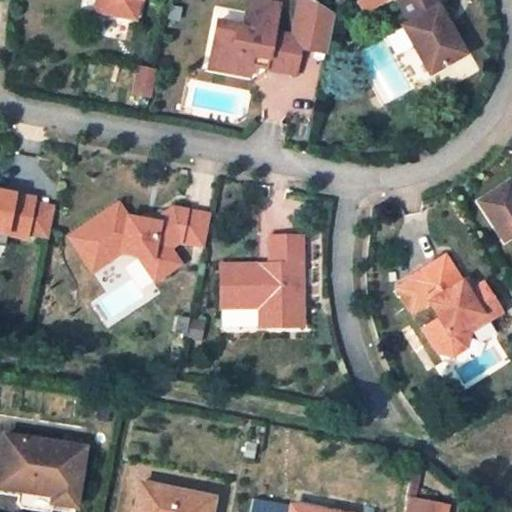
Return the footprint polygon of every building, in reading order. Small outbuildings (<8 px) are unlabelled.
[(146,7),(147,0),(102,0),(99,19),(139,27),(143,7),(146,7)] [(429,0),(408,0),(393,11),(412,40),(404,45),(434,91),(468,68),(450,41),(438,24),(443,20),(429,0)] [(235,71),(256,76),(261,59),(274,62),(272,72),(299,78),(305,55),(330,59),(338,23),(304,1),(295,42),(279,39),(286,11),(255,4),(249,31),(225,25),(216,62),(236,66),(235,71)] [(455,38),(443,20),(438,24),(450,41),(455,38)] [(216,62),(215,70),(256,80),(256,76),(235,71),(236,66),(216,62)] [(160,74),(144,70),(138,95),(154,98),(160,74)] [(511,189),(487,206),(511,245),(511,189)] [(49,210),(28,205),(29,200),(0,194),(0,234),(0,235),(21,239),(22,234),(43,239),(49,210)] [(115,204),(65,236),(87,271),(116,253),(147,260),(158,277),(175,266),(164,250),(174,243),(199,249),(206,217),(169,209),(153,220),(149,219),(148,224),(139,222),(124,218),(115,204)] [(309,242),(276,243),(276,269),(227,269),(228,313),(266,313),(266,333),(299,333),(299,313),(309,312),(309,242)] [(158,277),(147,260),(132,257),(149,283),(158,277)] [(452,260),(416,283),(433,310),(438,307),(448,322),(431,333),(445,356),(461,359),(474,350),(478,335),(509,316),(491,287),(476,297),(452,260)] [(309,312),(299,313),(299,333),(309,332),(309,312)] [(182,321),(172,319),(169,334),(179,336),(182,321)] [(61,446),(5,437),(0,466),(0,481),(29,487),(29,492),(53,497),(52,505),(75,508),(85,449),(61,446)] [(142,485),(137,511),(210,511),(213,498),(142,485)] [(448,511),(449,507),(412,498),(409,511),(448,511)]
